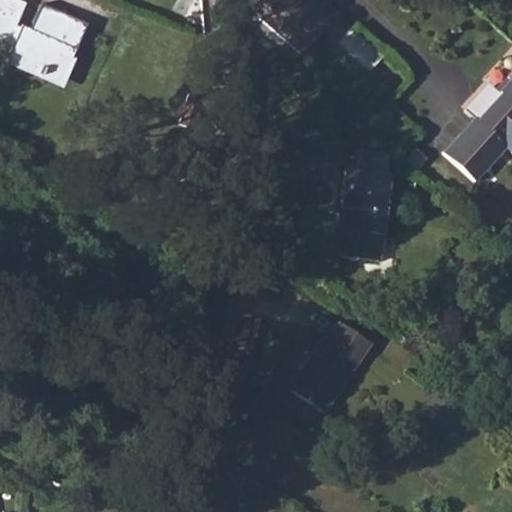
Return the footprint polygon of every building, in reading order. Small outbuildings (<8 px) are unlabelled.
[(0,0),(0,42),(14,49),(8,61),(64,85),(78,53),(23,28),(20,34),(11,30),(22,6),(7,0),(0,0)] [(292,0),(258,0),(249,11),(299,54),(322,26),(292,0)] [(381,57),(348,29),(337,42),(369,71),(381,57)] [(511,73),(506,80),(509,83),(499,95),(501,96),(477,122),(475,120),(443,156),(474,184),(505,149),(511,155),(511,73)] [(176,115),(190,121),(202,94),(188,87),(176,115)] [(339,212),(333,259),(377,264),(388,175),(386,175),(351,172),(344,171),(339,212)] [(203,265),(193,301),(208,305),(219,270),(203,265)] [(370,346),(338,324),(328,339),(324,336),(288,391),(323,414),(370,346)]
